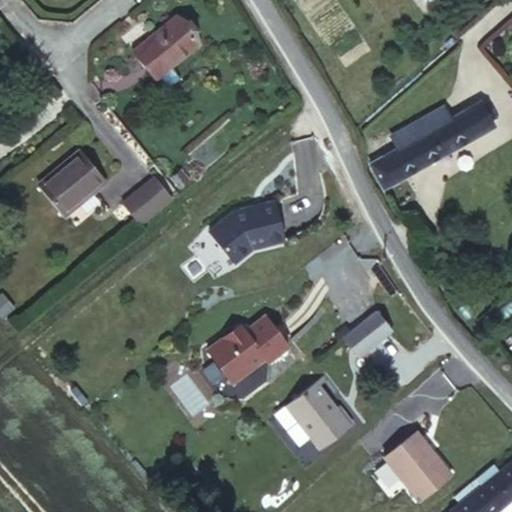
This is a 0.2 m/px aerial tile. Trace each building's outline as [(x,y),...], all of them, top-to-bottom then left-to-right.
[(136,55),(145,66),(155,78),(197,43),(175,16),(132,51),(136,55)] [(132,73),(145,66),(136,55),(125,64),(132,73)] [(429,131),(422,118),(391,136),(398,149),(370,164),(382,188),(493,125),(480,101),(450,119),(429,131)] [(444,106),(422,118),(429,131),(450,119),(444,106)] [(104,180),(80,151),(38,186),(62,215),(104,180)] [(169,177),(179,188),(190,178),(181,167),(169,177)] [(172,197),(154,176),(121,203),(139,224),(172,197)] [(283,241),(273,201),(233,212),(209,232),(234,263),(256,246),(265,243),(265,246),(283,241)] [(390,330),(375,310),(344,335),(359,355),(390,330)] [(289,345),(266,315),(246,330),(241,324),(207,349),(232,381),(265,357),(272,358),(289,345)] [(337,413),(325,399),(327,397),(315,381),(286,404),(320,448),(351,423),(341,410),(337,413)] [(450,475),(416,432),(384,457),(418,501),(450,475)] [(494,511),(511,498),(511,460),(499,471),(493,464),(475,478),(481,486),(450,511),(451,511),(450,511),(494,511)] [(386,494),(400,484),(386,464),(372,474),(386,494)]
